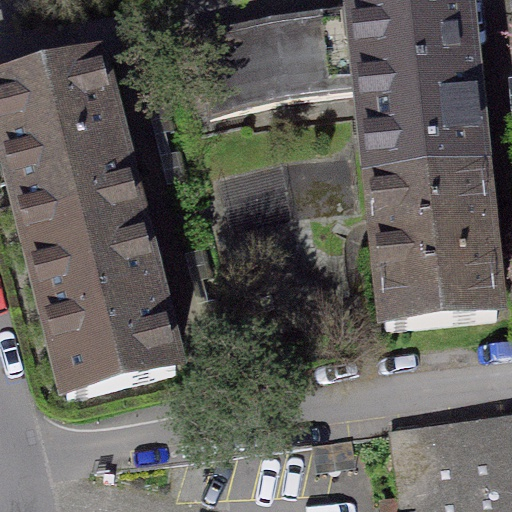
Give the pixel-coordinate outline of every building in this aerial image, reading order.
[(369,185),(480,173),(471,89),(463,5),(464,5),(463,2),(352,13),(273,24),(192,41),(193,46),(194,46),(209,121),(286,105),(360,96),(369,185)] [(0,136),(31,258),(138,231),(117,149),(96,67),(5,89),(0,90),(0,136)] [(488,248),(480,173),(369,185),(385,334),(495,322),(488,248)] [(156,304),(138,231),(31,258),(67,403),(174,376),(156,304)] [(511,511),(511,419),(504,420),(391,435),(400,511),(511,511)]
